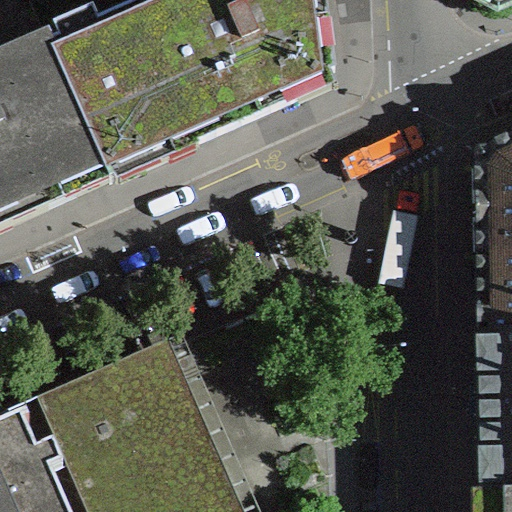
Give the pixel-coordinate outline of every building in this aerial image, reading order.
[(55,58),(104,167),(111,183),(114,181),(114,182),(195,147),(300,101),(295,91),(334,74),(329,31),(324,0),(150,0),(52,43),(48,35),(46,36),(50,45),(53,52),(55,58)] [(511,0),(474,0),(498,12),(511,5),(511,0)] [(74,181),(75,180),(104,167),(55,58),(53,52),(50,45),(46,36),(0,55),(0,218),(76,185),(74,181)] [(477,255),(511,254),(511,136),(489,147),(475,166),(477,255)] [(478,335),(511,334),(511,254),(477,255),(478,301),(477,301),(478,335)] [(481,494),(511,494),(511,334),(478,335),(481,494)] [(181,352),(34,414),(76,511),(249,511),(208,413),(181,352)] [(0,429),(0,511),(76,511),(34,414),(0,429)] [(511,511),(511,494),(481,494),(480,511),(511,511)]
